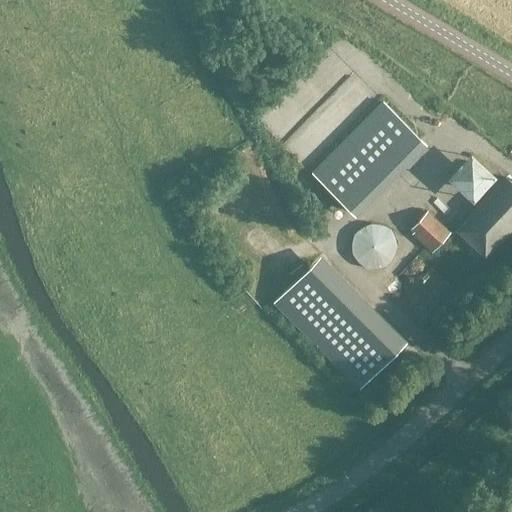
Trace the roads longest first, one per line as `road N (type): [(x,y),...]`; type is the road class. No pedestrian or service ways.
road 1 (unclassified): [(305,511),(358,485),(511,342)]
road 2 (tertiary): [(511,74),(387,0)]
